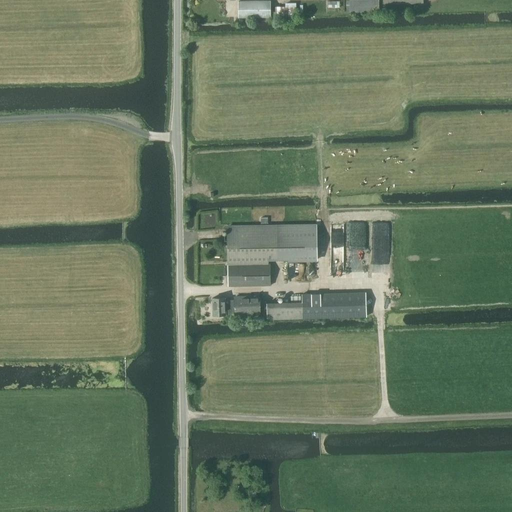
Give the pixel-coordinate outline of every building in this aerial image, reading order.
[(239,17),(271,17),(270,1),(239,1),(239,17)] [(272,17),(296,16),(296,7),(276,7),(276,12),(272,12),(272,17)] [(316,225),(278,225),(228,227),(228,264),(229,286),(271,285),(271,264),(269,264),(269,260),(317,259),(316,225)] [(267,304),(262,304),(263,319),(268,318),(268,319),(366,316),(366,308),(366,292),(303,294),(303,302),(267,303),(267,304)] [(224,297),(213,298),(213,315),(226,314),(235,314),(260,313),(260,296),(235,297),(235,304),(226,304),(226,297),(224,297)]
